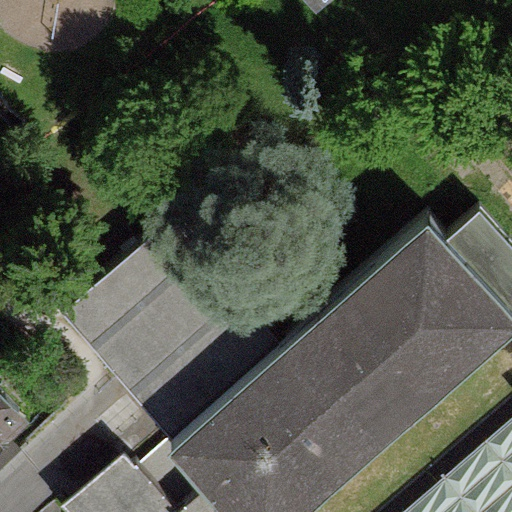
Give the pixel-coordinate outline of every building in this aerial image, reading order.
[(448,230),(511,308),(511,236),(483,202),(448,230)] [(511,308),(448,230),(431,209),(282,335),(174,207),(64,301),(173,431),(244,511),(292,511),(511,322),(511,308)] [(0,385),(0,428),(22,408),(0,385)] [(511,511),(511,403),(385,511),(511,511)] [(244,511),(173,431),(138,461),(180,511),(244,511)] [(180,511),(138,461),(125,446),(64,497),(76,511),(180,511)]
